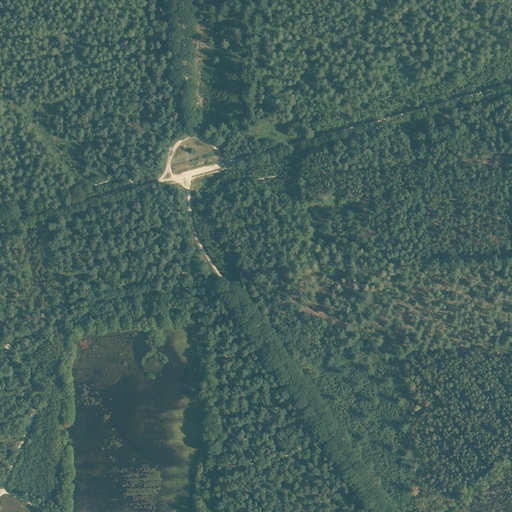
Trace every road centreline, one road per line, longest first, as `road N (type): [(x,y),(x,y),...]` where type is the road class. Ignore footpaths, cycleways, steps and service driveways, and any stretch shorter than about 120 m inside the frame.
road 1 (unknown): [(511,154),(330,165),(303,179),(278,174),(234,182),(194,204),(151,204),(122,177),(0,210)]
road 2 (track): [(220,164),(511,84)]
road 3 (track): [(380,511),(224,287)]
road 4 (track): [(224,287),(101,302),(0,350)]
road 5 (track): [(171,176),(0,222)]
road 6 (track): [(0,488),(29,413),(0,353)]
road 7 (track): [(184,137),(181,0)]
